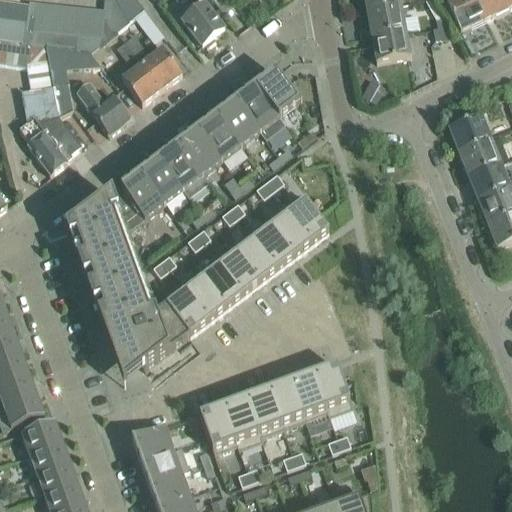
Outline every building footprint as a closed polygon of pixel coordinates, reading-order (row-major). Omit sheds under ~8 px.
[(133,23),(134,23),(145,14),(134,0),(128,1),(128,0),(124,0),(117,1),(117,3),(133,23)] [(401,10),(398,0),(364,0),(367,16),(401,10)] [(485,25),(472,0),(460,0),(446,7),(461,37),(485,25)] [(509,14),(502,0),(472,0),(485,25),(509,14)] [(511,0),(502,0),(509,14),(511,12),(511,0)] [(102,50),(101,50),(109,44),(129,27),(129,26),(133,23),(117,3),(104,4),(104,16),(99,53),(102,50)] [(0,42),(0,45),(1,45),(13,47),(24,49),(29,10),(5,6),(0,42)] [(24,49),(25,49),(39,51),(45,10),(30,9),(29,10),(24,49)] [(60,12),(45,10),(39,51),(46,52),(54,54),(60,12)] [(224,35),(212,19),(205,10),(183,26),(203,52),(204,50),(206,53),(216,46),(213,43),(224,35)] [(401,10),(367,16),(372,42),(405,36),(401,10)] [(75,13),(60,12),(54,54),(69,56),(75,13)] [(90,15),(75,13),(69,56),(84,58),(90,15)] [(84,58),(91,59),(99,53),(104,16),(90,15),(84,58)] [(438,33),(433,34),(435,45),(453,40),(449,22),(436,25),(438,33)] [(410,62),(405,36),(372,42),(377,68),(410,62)] [(135,60),(144,53),(133,39),(125,46),(135,60)] [(13,47),(1,45),(0,49),(0,68),(9,70),(13,47)] [(116,53),(126,67),(135,60),(125,46),(116,53)] [(24,49),(13,47),(9,70),(21,71),(25,49),(24,49)] [(39,51),(25,49),(21,71),(27,72),(49,69),(46,52),(39,51)] [(99,53),(91,59),(98,69),(109,61),(102,50),(99,53)] [(54,54),(46,52),(49,69),(52,80),(54,91),(59,118),(60,122),(72,116),(74,115),(66,76),(101,72),(98,69),(91,59),(84,58),(69,56),(54,54)] [(162,96),(164,94),(182,81),(162,54),(142,70),(162,96)] [(52,80),(49,69),(27,72),(29,84),(52,80)] [(122,85),(142,111),(162,96),(142,70),(122,85)] [(259,94),(257,91),(256,92),(279,123),(302,106),(299,88),(289,96),(276,77),(269,82),(271,85),(259,94)] [(54,91),(52,80),(29,84),(31,95),(54,91)] [(383,95),(369,87),(361,101),(375,109),(383,95)] [(76,99),(109,142),(131,126),(112,102),(104,108),(89,89),(76,99)] [(54,91),(31,95),(22,97),(27,123),(59,118),(54,91)] [(240,109),(238,106),(237,107),(266,146),(285,131),(279,123),(256,92),(249,97),(252,100),(240,109)] [(221,123),(219,120),(217,121),(241,152),(260,138),(266,146),(237,107),(230,111),(233,114),(221,123)] [(28,129),(19,135),(30,150),(28,151),(50,181),(67,169),(67,168),(73,163),(71,161),(81,153),(59,123),(60,122),(59,118),(27,123),(28,129)] [(202,138),(199,135),(198,136),(222,167),(241,152),(217,121),(211,126),(213,129),(202,138)] [(491,145),(481,121),(449,134),(459,158),(491,145)] [(182,152),(180,149),(179,150),(208,189),(209,189),(203,181),(222,167),(198,136),(192,140),(194,143),(182,152)] [(306,141),(297,147),(302,154),(317,142),(312,136),(306,141)] [(491,145),(459,158),(468,182),(501,169),(491,145)] [(163,167),(161,164),(159,165),(189,204),(208,189),(179,150),(173,155),(175,158),(163,167)] [(287,155),(278,162),(283,168),(292,161),(287,155)] [(311,160),(303,161),(305,169),(312,167),(311,160)] [(278,162),(269,169),(273,175),(283,168),(278,162)] [(144,181),(142,178),(140,180),(164,211),(183,197),(188,204),(189,204),(159,165),(154,169),(156,172),(144,181)] [(510,193),(501,169),(468,182),(478,206),(510,193)] [(164,211),(140,180),(135,184),(137,187),(125,196),(123,193),(121,194),(144,225),(164,211)] [(284,189),(277,180),(264,189),(272,199),(284,189)] [(249,184),(240,191),(245,197),(254,190),(249,184)] [(272,199),(264,189),(256,195),(264,205),(272,199)] [(240,191),(230,198),(235,204),(245,197),(240,191)] [(511,192),(510,193),(478,206),(487,230),(511,219),(511,192)] [(311,251),(329,237),(300,199),(282,213),(311,251)] [(166,311),(156,319),(113,200),(66,235),(111,357),(124,392),(144,377),(190,342),(166,311)] [(245,219),(238,210),(230,216),(237,225),(245,219)] [(211,213),(202,220),(206,226),(215,219),(211,213)] [(311,251),(282,213),(265,226),(294,264),(311,251)] [(237,225),(230,216),(222,222),(229,231),(237,225)] [(497,254),(511,247),(511,219),(487,230),(497,254)] [(202,220),(192,227),(197,233),(206,226),(202,220)] [(294,264),(265,226),(248,239),(276,277),(294,264)] [(211,245),(203,236),(196,242),(203,251),(211,245)] [(276,277),(248,239),(230,252),(259,290),(276,277)] [(203,251),(196,242),(188,248),(195,257),(203,251)] [(259,290),(230,252),(213,265),(242,303),(259,290)] [(177,270),(170,260),(162,266),(169,276),(177,270)] [(242,303),(213,265),(196,278),(225,316),(242,303)] [(169,276),(162,266),(154,272),(161,282),(169,276)] [(225,316),(196,278),(179,291),(207,329),(225,316)] [(207,329),(179,291),(161,304),(166,311),(190,342),(196,338),(207,329)] [(0,344),(15,340),(7,319),(0,321),(0,344)] [(15,340),(0,344),(0,368),(22,360),(15,340)] [(22,360),(0,368),(0,391),(30,381),(22,360)] [(353,415),(337,371),(313,379),(327,420),(329,424),(353,415)] [(327,420),(313,379),(291,387),(306,428),(327,420)] [(30,381),(0,391),(0,414),(37,401),(30,381)] [(306,428),(291,387),(268,396),(283,436),(306,428)] [(283,436),(268,396),(247,403),(261,444),(283,436)] [(37,401),(0,414),(0,431),(2,438),(45,422),(37,401)] [(261,444),(247,403),(222,412),(237,453),(239,457),(263,448),(261,444)] [(237,453),(222,412),(200,421),(214,461),(237,453)] [(194,423),(187,426),(191,437),(198,434),(194,423)] [(55,427),(22,440),(29,460),(63,448),(55,427)] [(132,446),(140,468),(174,456),(166,433),(132,446)] [(351,453),(347,442),(337,445),(341,456),(351,453)] [(341,456),(337,445),(328,448),(332,460),(341,456)] [(63,448),(29,460),(36,480),(70,468),(63,448)] [(174,456),(140,468),(149,491),(182,479),(190,476),(181,453),(174,456)] [(207,458),(199,461),(203,471),(211,469),(207,458)] [(306,469),(302,458),(292,461),(296,473),(306,469)] [(296,473),(292,461),(283,465),(287,476),(296,473)] [(344,462),(333,466),(336,473),(347,469),(344,462)] [(70,468),(36,480),(44,501),(78,489),(70,468)] [(211,469),(203,471),(207,483),(215,480),(211,469)] [(257,474),(247,478),(251,489),(261,486),(257,474)] [(309,474),(298,478),(301,486),(312,482),(309,474)] [(247,478),(238,481),(242,492),(251,489),(247,478)] [(298,478),(287,482),(290,490),(301,486),(298,478)] [(149,491),(156,511),(162,511),(190,502),(182,479),(149,491)] [(376,484),(368,488),(370,497),(378,494),(376,484)] [(78,489),(44,501),(47,511),(76,511),(85,509),(78,489)] [(265,491),(253,495),(256,502),(267,498),(265,491)] [(370,511),(368,499),(359,502),(356,493),(332,502),(335,511),(370,511)] [(253,495),(242,499),(245,506),(256,502),(253,495)] [(162,511),(194,511),(190,502),(162,511)] [(226,511),(223,503),(216,505),(218,511),(226,511)]
